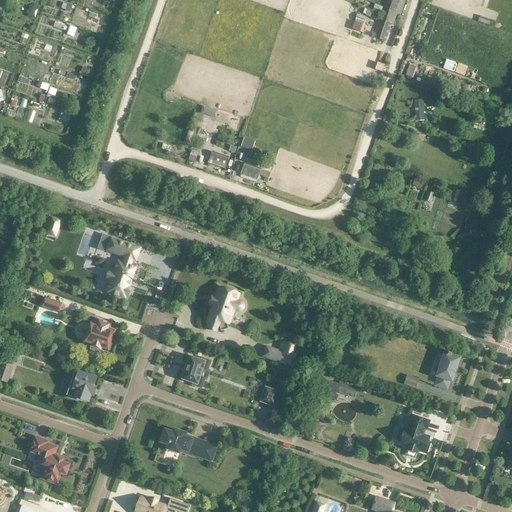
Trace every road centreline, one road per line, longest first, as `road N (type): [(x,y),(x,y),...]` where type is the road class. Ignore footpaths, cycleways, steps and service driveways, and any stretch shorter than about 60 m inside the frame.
road 1 (residential): [(452,499),(134,384)]
road 2 (residential): [(511,335),(452,499)]
